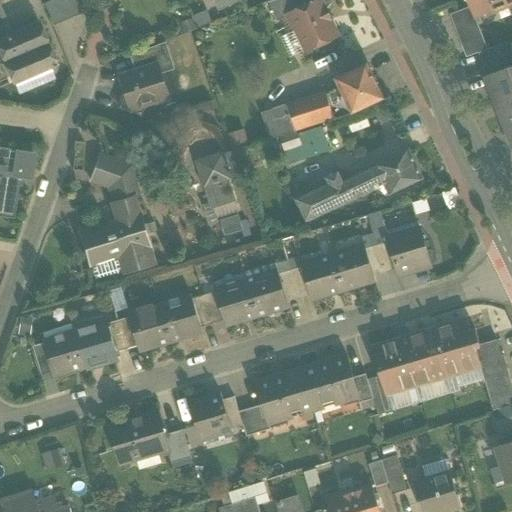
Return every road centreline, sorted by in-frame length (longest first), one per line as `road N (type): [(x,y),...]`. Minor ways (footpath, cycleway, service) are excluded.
road 1 (residential): [(511,275),(0,422)]
road 2 (tertiary): [(511,226),(404,0)]
road 3 (residential): [(0,325),(69,127)]
